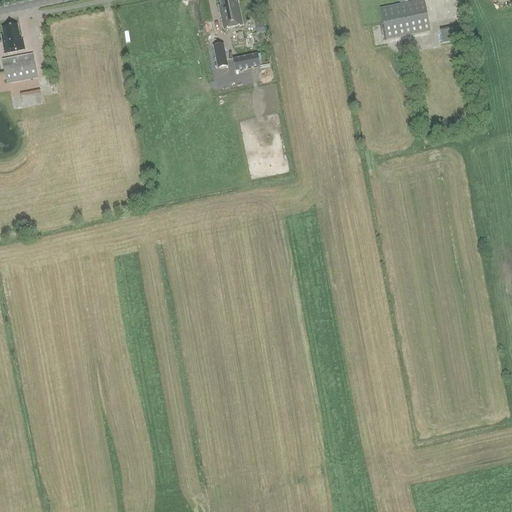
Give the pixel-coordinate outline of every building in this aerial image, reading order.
[(243,26),(238,2),(236,3),(235,0),(219,0),(221,6),(219,6),(224,30),(243,26)] [(381,9),(387,40),(430,32),(424,1),(381,9)] [(264,28),(264,21),(254,22),(255,29),(264,28)] [(5,54),(25,50),(22,36),(20,36),(17,25),(2,28),(3,36),(1,36),(5,54)] [(443,43),(460,42),(459,29),(442,29),(443,43)] [(223,45),(214,47),(218,69),(228,67),(223,45)] [(37,79),(32,54),(2,60),(7,84),(37,79)] [(41,89),(21,94),(24,106),(44,101),(41,89)]
